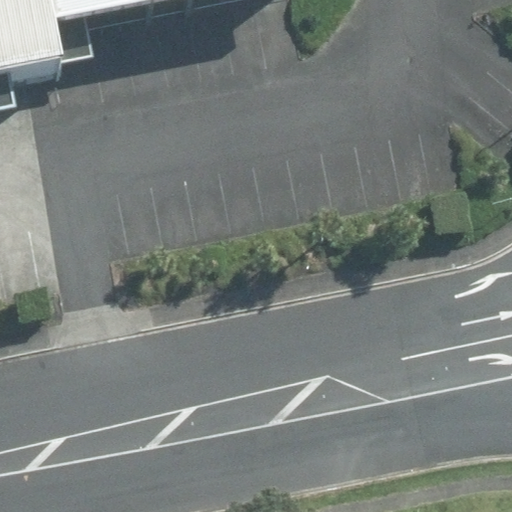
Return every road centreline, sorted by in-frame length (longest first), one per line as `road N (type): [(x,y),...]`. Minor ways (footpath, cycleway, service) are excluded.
road 1 (unknown): [(0,154),(279,80),(342,44),(376,0)]
road 2 (primary): [(180,425),(426,319),(511,273)]
road 3 (tertiary): [(511,364),(180,425)]
road 4 (primary): [(511,425),(378,417),(180,425)]
road 5 (tertiary): [(180,425),(0,464)]
